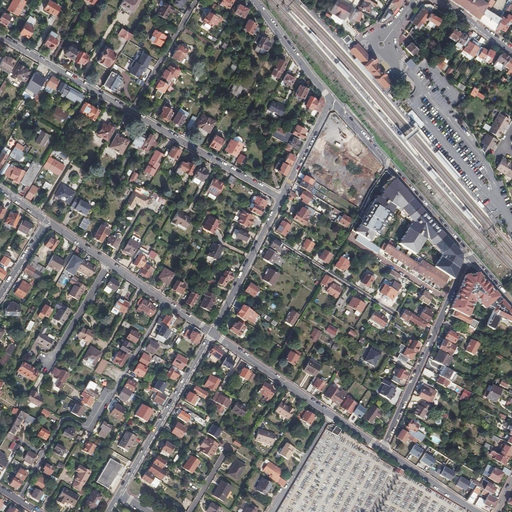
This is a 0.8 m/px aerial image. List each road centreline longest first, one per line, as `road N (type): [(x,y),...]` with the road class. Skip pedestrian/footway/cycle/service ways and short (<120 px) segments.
road 1 (residential): [(469,256),(381,450)]
road 2 (residential): [(469,256),(330,101)]
road 3 (residential): [(119,493),(211,333)]
road 4 (residential): [(281,198),(130,113)]
road 5 (residential): [(78,423),(86,428),(166,302)]
road 6 (residential): [(211,333),(281,198)]
road 7 (residential): [(130,113),(0,37)]
road 8 (residential): [(211,333),(331,414)]
road 9 (residential): [(197,0),(130,113)]
road 10 (residential): [(330,101),(252,0)]
